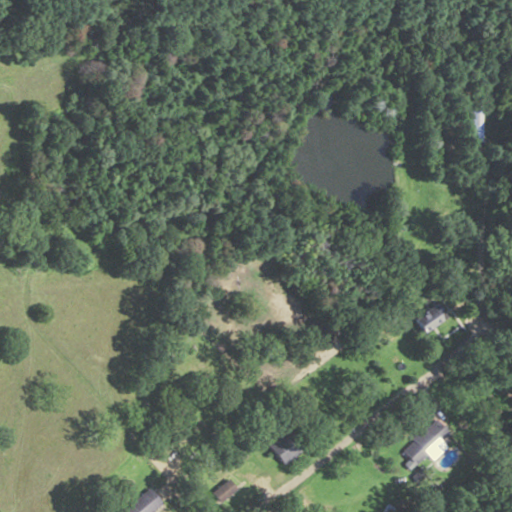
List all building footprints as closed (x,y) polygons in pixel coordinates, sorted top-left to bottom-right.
[(466,141),(480,141),(480,103),(466,103),(466,141)] [(414,318),(424,333),(448,317),(438,303),(414,318)] [(415,465),(448,432),(434,417),(401,451),(415,465)] [(282,465),(300,452),(285,431),(267,444),(282,465)] [(233,488),(227,480),(213,491),(218,499),(233,488)] [(148,511),(160,503),(147,487),(116,511),(148,511)]
